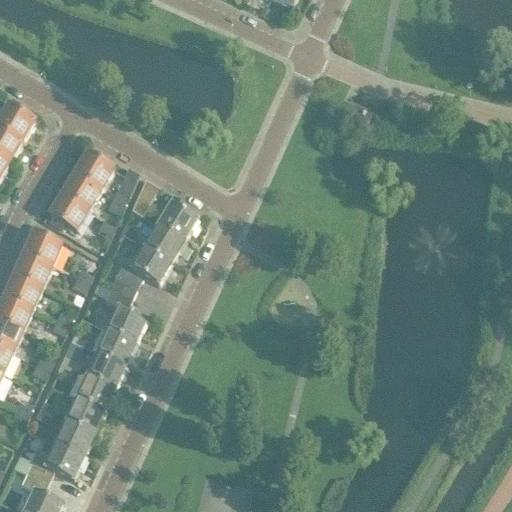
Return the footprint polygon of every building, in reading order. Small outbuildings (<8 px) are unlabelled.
[(271,0),(270,3),(293,14),(298,0),(271,0)] [(373,116),(357,108),(351,105),(345,117),(368,127),(373,116)] [(0,124),(0,132),(23,147),(36,126),(9,110),(0,124)] [(0,160),(11,167),(23,147),(0,132),(0,160)] [(75,179),(102,195),(115,174),(88,158),(75,179)] [(0,184),(11,167),(0,160),(0,184)] [(127,176),(119,194),(130,201),(139,181),(127,176)] [(75,179),(62,199),(90,215),(102,195),(75,179)] [(160,192),(146,184),(136,206),(147,213),(159,193),(160,192)] [(121,220),(130,201),(119,194),(118,197),(116,196),(108,214),(121,220)] [(90,215),(62,199),(50,220),(77,236),(90,215)] [(158,230),(185,247),(199,225),(183,216),(186,211),(174,204),(158,230)] [(103,225),(98,234),(112,241),(117,231),(103,225)] [(158,230),(145,251),(173,268),(185,247),(158,230)] [(24,259),(53,272),(63,250),(34,237),(24,259)] [(116,282),(138,293),(142,285),(158,292),(173,268),(145,251),(132,273),(122,267),(116,282)] [(24,259),(14,281),(43,294),(53,272),(24,259)] [(77,283),(90,289),(94,281),(80,275),(77,283)] [(14,281),(4,303),(33,316),(43,294),(14,281)] [(116,282),(110,294),(132,304),(136,296),(138,293),(116,282)] [(90,289),(77,283),(73,292),(86,298),(90,289)] [(109,335),(137,348),(147,325),(127,316),(132,304),(110,294),(105,306),(119,313),(109,335)] [(0,326),(23,337),(33,316),(4,303),(0,311),(0,326)] [(56,326),(70,333),(74,324),(60,318),(56,326)] [(0,352),(13,359),(23,337),(0,326),(0,352)] [(70,333),(56,326),(52,335),(66,341),(70,333)] [(109,335),(98,358),(127,370),(137,348),(109,335)] [(0,378),(4,381),(13,359),(0,352),(0,378)] [(98,358),(88,380),(116,393),(127,370),(98,358)] [(37,370),(50,377),(54,368),(41,361),(37,370)] [(62,368),(74,374),(77,367),(65,362),(62,368)] [(74,374),(62,368),(58,378),(70,383),(74,374)] [(50,377),(37,370),(32,379),(46,386),(50,377)] [(88,380),(78,403),(106,416),(116,393),(88,380)] [(78,403),(67,426),(96,438),(106,416),(78,403)] [(18,412),(31,418),(34,411),(21,405),(18,412)] [(41,414),(52,419),(54,415),(49,413),(50,410),(43,407),(41,414)] [(31,418),(18,412),(14,420),(28,426),(31,418)] [(52,419),(41,414),(37,423),(48,428),(52,419)] [(67,426),(57,448),(85,461),(96,438),(67,426)] [(27,477),(49,488),(54,476),(74,485),(85,461),(57,448),(50,464),(36,458),(27,477)] [(26,511),(62,511),(63,509),(43,500),(49,488),(27,477),(21,490),(34,497),(26,511)]
